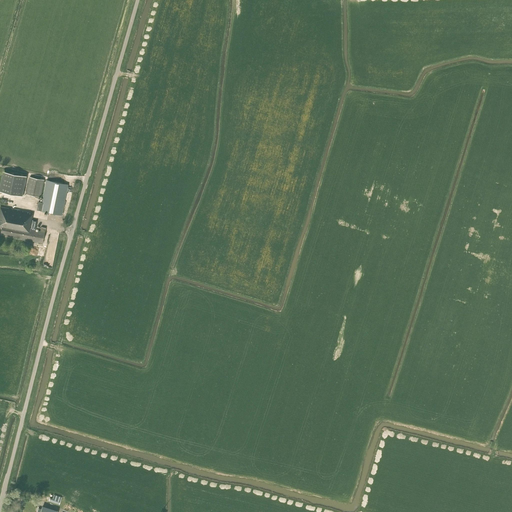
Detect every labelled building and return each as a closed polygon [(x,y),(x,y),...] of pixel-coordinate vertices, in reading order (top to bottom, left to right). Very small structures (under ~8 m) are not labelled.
[(26,176),(3,171),(0,185),(0,191),(22,196),(26,176)] [(30,176),(26,194),(41,197),(44,179),(30,176)] [(39,201),(37,210),(61,215),(68,184),(47,180),(42,202),(39,201)] [(42,227),(41,231),(30,229),(33,213),(1,207),(0,209),(0,227),(2,228),(1,235),(43,243),(46,228),(42,227)] [(52,498),(50,497),(49,500),(60,504),(62,497),(54,494),(52,498)]
